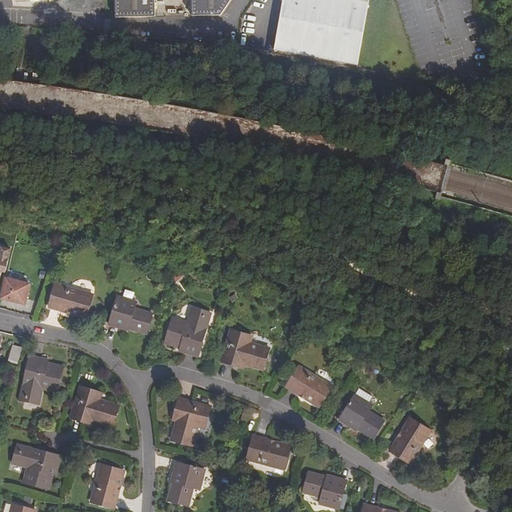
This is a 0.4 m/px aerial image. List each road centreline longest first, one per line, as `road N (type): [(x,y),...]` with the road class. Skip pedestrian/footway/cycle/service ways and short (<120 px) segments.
road 1 (track): [(0,142),(135,173),(221,206),(414,296),(511,357)]
road 2 (track): [(0,117),(127,138),(223,165),(511,267)]
road 3 (residential): [(454,507),(421,497),(261,401),(178,373),(135,381)]
road 4 (unclassified): [(0,9),(115,24),(215,25),(239,0)]
road 5 (residential): [(0,322),(82,342),(135,381)]
road 6 (residential): [(135,381),(146,511)]
